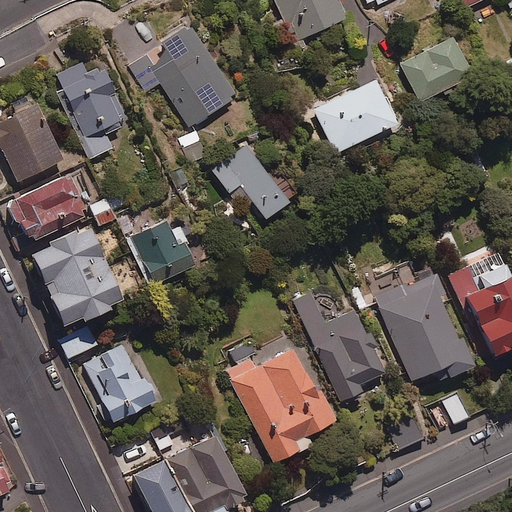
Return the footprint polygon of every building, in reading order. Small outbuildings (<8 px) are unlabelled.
[(346,17),(337,0),(276,0),(295,41),(346,17)] [(234,96),(187,25),(129,64),(147,92),(162,83),(190,126),(234,96)] [(470,75),(451,38),(400,64),(419,102),(470,75)] [(105,133),(120,127),(117,120),(126,116),(105,66),(86,73),(82,63),(57,74),(91,157),(112,148),(105,133)] [(396,123),(375,79),(314,109),(335,152),(396,123)] [(60,160),(33,105),(0,120),(0,145),(17,181),(60,160)] [(288,202),(244,144),(211,169),(229,192),(239,184),(266,219),(288,202)] [(85,215),(66,175),(6,204),(15,223),(21,220),(30,240),(85,215)] [(115,218),(105,199),(90,206),(99,225),(115,218)] [(176,245),(164,222),(128,239),(150,286),(193,265),(182,242),(176,245)] [(50,246),(31,254),(62,325),(81,317),(83,322),(111,310),(108,305),(120,300),(90,229),(78,234),(76,229),(48,241),(50,246)] [(450,233),(428,243),(440,273),(463,264),(450,233)] [(469,309),(476,326),(468,329),(482,364),(511,351),(511,277),(499,248),(464,263),(466,267),(445,275),(461,313),(469,309)] [(438,383),(476,368),(464,339),(458,341),(440,296),(446,293),(437,271),(374,296),(411,386),(435,376),(438,383)] [(368,332),(364,334),(352,310),(327,322),(326,320),(329,319),(319,298),(316,299),(312,291),(292,301),(342,402),(362,392),(358,385),(382,373),(372,352),(376,350),(368,332)] [(96,344),(89,328),(60,341),(67,358),(96,344)] [(254,353),(249,341),(230,350),(236,361),(254,353)] [(143,375),(138,378),(121,344),(83,364),(102,402),(96,406),(103,419),(110,416),(113,422),(155,400),(152,394),(156,392),(151,382),(148,384),(143,375)] [(315,395),(291,349),(254,368),(250,359),(226,372),(273,463),(310,444),(306,435),(336,420),(322,392),(315,395)] [(469,416),(457,390),(425,405),(437,431),(469,416)] [(424,437),(411,412),(386,424),(399,449),(424,437)] [(164,460),(189,511),(220,511),(225,510),(223,507),(243,498),(212,436),(164,460)] [(1,465),(0,465),(0,461),(3,460),(0,453),(0,494),(7,491),(3,484),(9,481),(1,465)] [(189,511),(164,460),(133,474),(151,511),(189,511)]
